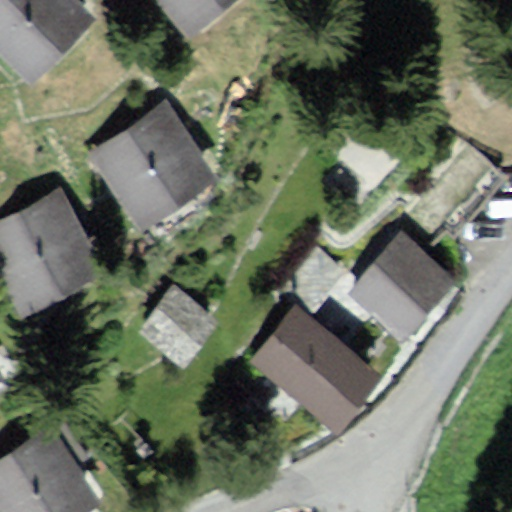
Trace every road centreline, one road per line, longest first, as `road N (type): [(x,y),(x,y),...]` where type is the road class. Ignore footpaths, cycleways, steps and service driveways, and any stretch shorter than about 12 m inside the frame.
road 1 (residential): [(511,260),(399,460)]
road 2 (residential): [(399,460),(208,511)]
